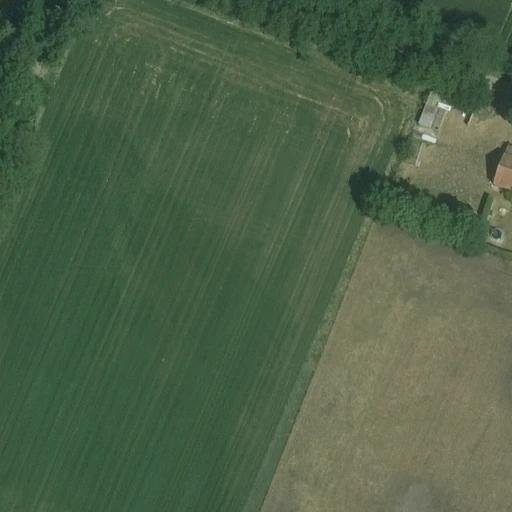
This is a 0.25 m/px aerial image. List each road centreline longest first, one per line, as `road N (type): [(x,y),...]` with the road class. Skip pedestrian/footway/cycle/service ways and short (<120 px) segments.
road 1 (unclassified): [(274,0),(511,85)]
road 2 (unclassified): [(55,0),(0,132)]
